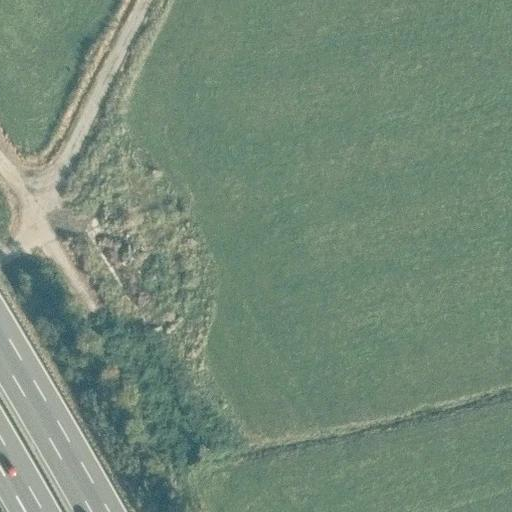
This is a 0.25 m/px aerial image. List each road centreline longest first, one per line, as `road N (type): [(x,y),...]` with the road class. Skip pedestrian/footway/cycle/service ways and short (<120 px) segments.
road 1 (track): [(29,206),(138,0)]
road 2 (motorway): [(94,511),(0,351)]
